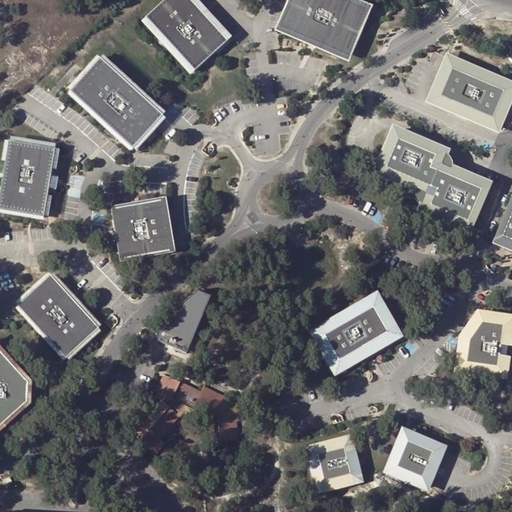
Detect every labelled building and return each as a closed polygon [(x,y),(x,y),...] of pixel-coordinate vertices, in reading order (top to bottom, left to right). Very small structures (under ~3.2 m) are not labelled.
[(188,0),(165,0),(145,18),(192,71),(225,41),(188,0)] [(375,3),(367,0),(288,0),(276,27),(350,60),(375,3)] [(98,57),(67,89),(130,148),(160,116),(98,57)] [(511,92),(511,87),(447,60),(429,101),(496,130),(511,92)] [(444,155),(394,134),(376,175),(413,192),(414,192),(426,197),(421,208),(421,209),(419,212),(440,221),(449,225),(470,234),(489,190),(452,173),(439,168),(444,155)] [(56,148),(10,138),(0,193),(0,210),(43,220),(56,148)] [(448,158),(444,155),(439,168),(452,173),(452,167),(451,162),(448,158)] [(324,168),(318,175),(333,188),(338,182),(324,168)] [(426,197),(414,192),(414,193),(413,197),(414,202),(417,206),(421,209),(421,208),(426,197)] [(161,201),(110,209),(120,258),(171,249),(161,201)] [(511,201),(493,245),(511,252),(511,201)] [(449,225),(440,221),(438,225),(447,229),(449,225)] [(48,277),(14,309),(64,362),(98,330),(48,277)] [(211,295),(197,290),(158,331),(155,340),(187,352),(211,295)] [(375,297),(313,330),(334,370),(396,337),(375,297)] [(511,326),(477,318),(464,343),(460,374),(505,380),(503,393),(511,394),(511,326)] [(0,358),(0,432),(27,407),(27,387),(0,358)] [(174,382),(158,375),(151,391),(160,399),(165,405),(160,411),(154,406),(127,436),(148,455),(158,444),(153,439),(177,414),(201,430),(208,449),(242,440),(236,421),(221,426),(216,427),(214,419),(218,418),(225,400),(197,387),(194,395),(172,385),(174,382)] [(160,399),(154,406),(160,411),(165,405),(160,399)] [(218,418),(214,419),(216,427),(221,426),(236,421),(239,421),(225,400),(218,418)] [(442,454),(401,434),(383,472),(424,491),(442,454)] [(353,479),(345,438),(304,447),(313,488),(353,479)] [(10,483),(3,486),(6,492),(13,488),(10,483)]
